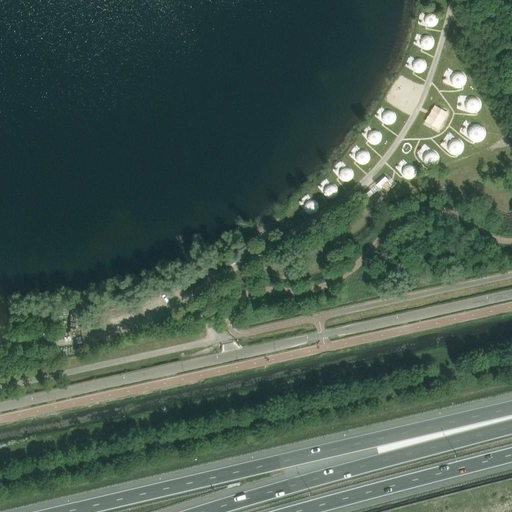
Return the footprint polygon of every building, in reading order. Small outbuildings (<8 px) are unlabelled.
[(427,13),(425,16),(424,19),(424,22),(426,25),(429,26),(432,27),(435,26),(437,23),(438,20),(438,17),(436,14),(434,13),(430,12),(427,13)] [(423,37),(421,39),(420,42),(420,45),(422,48),(424,49),(428,50),(431,49),(433,46),(434,43),(434,40),(432,37),(429,36),(426,35),(423,37)] [(415,60),(413,62),(412,65),(412,68),(414,71),(417,73),(420,73),(423,72),(425,69),(426,66),(426,63),(424,61),(421,59),(418,59),(415,60)] [(455,74),(453,76),(452,79),(452,82),(454,85),(456,87),(460,87),(463,86),(465,83),(466,80),(466,77),(464,74),(461,73),(458,72),(455,74)] [(469,98),(467,101),(466,104),(466,107),(468,109),(470,111),(474,112),(477,110),(479,108),(480,105),(480,102),(478,99),(475,97),(472,97),(469,98)] [(385,111),(383,113),(382,116),(382,120),(384,122),(387,124),(390,124),(393,123),(395,121),(396,118),(396,115),(394,112),(391,110),(388,110),(385,111)] [(473,125),(470,127),(469,131),(469,135),(470,138),(473,140),(477,141),(481,141),(484,138),(485,135),(485,131),(484,128),(481,125),(477,124),(473,125)] [(371,131),(368,133),(367,136),(368,140),(370,142),(372,144),(375,144),(379,143),(381,141),(382,138),(381,135),(380,132),(377,130),(374,130),(371,131)] [(452,141),(450,143),(449,146),(449,149),(451,152),(454,154),(457,154),(460,153),(462,151),(463,147),(463,144),(461,142),(458,140),(455,140),(452,141)] [(359,151),(356,153),(355,156),(356,159),(358,162),(360,164),(364,164),(367,163),(369,161),(370,158),(369,155),(368,152),(365,150),(362,150),(359,151)] [(427,153),(425,155),(424,158),(424,161),(426,164),(429,166),(432,166),(435,165),(437,163),(438,160),(438,156),(436,154),(433,152),(430,152),(427,153)] [(405,166),(403,168),(402,171),(402,175),(404,177),(407,179),(410,179),(413,178),(415,176),(416,173),(416,170),(414,167),(411,165),(408,165),(405,166)] [(342,168),(340,171),(339,174),(339,177),(341,180),(344,181),(347,182),(350,180),(352,178),(353,175),(353,172),(351,169),(348,168),(345,167),(342,168)] [(327,185),(324,187),(323,190),(324,193),(326,196),(328,198),(332,198),(335,197),(337,195),(338,192),(337,189),(336,186),(333,184),(330,184),(327,185)] [(307,200),(305,203),(304,206),(304,209),(306,212),(309,213),(312,214),(315,212),(317,210),(318,207),(318,204),(316,201),(313,200),(310,199),(307,200)]
